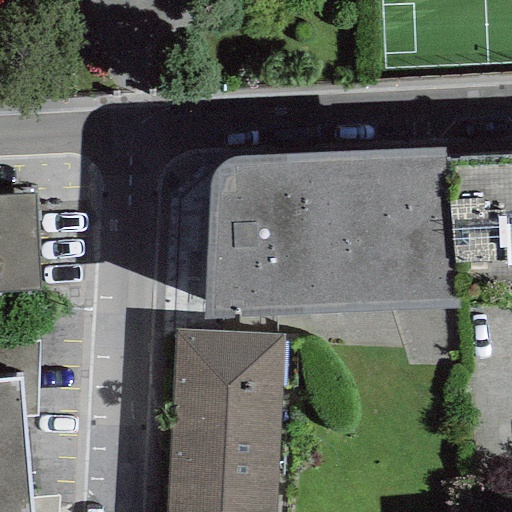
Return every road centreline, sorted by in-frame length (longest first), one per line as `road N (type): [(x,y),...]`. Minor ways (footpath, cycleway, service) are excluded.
road 1 (residential): [(135,134),(115,511)]
road 2 (residential): [(135,134),(511,118)]
road 3 (residential): [(0,139),(135,134)]
